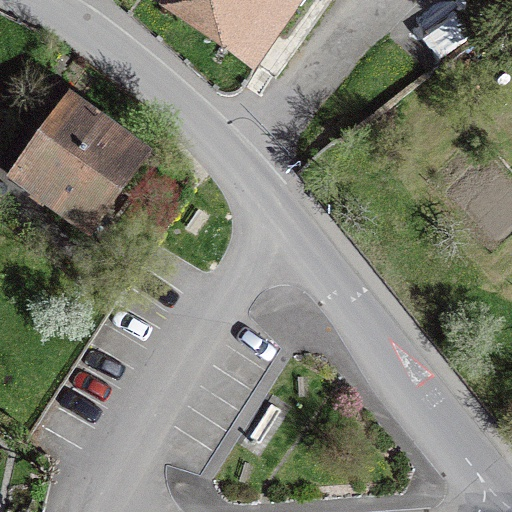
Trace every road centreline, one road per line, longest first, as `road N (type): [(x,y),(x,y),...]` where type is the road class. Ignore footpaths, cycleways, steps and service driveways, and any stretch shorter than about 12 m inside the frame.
road 1 (residential): [(511,502),(253,171)]
road 2 (residential): [(111,511),(253,171)]
road 3 (residential): [(253,171),(79,27)]
road 4 (residential): [(253,171),(379,0)]
